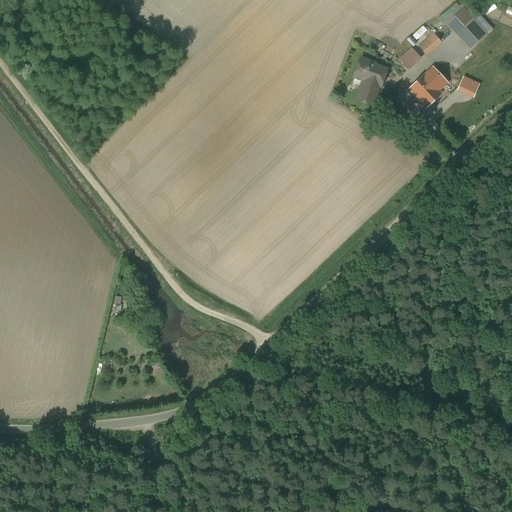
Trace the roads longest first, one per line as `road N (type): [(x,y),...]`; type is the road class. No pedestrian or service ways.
road 1 (unclassified): [(0,424),(144,421),(209,396),(511,117)]
road 2 (track): [(265,343),(178,292),(0,65)]
road 3 (track): [(416,205),(443,511)]
